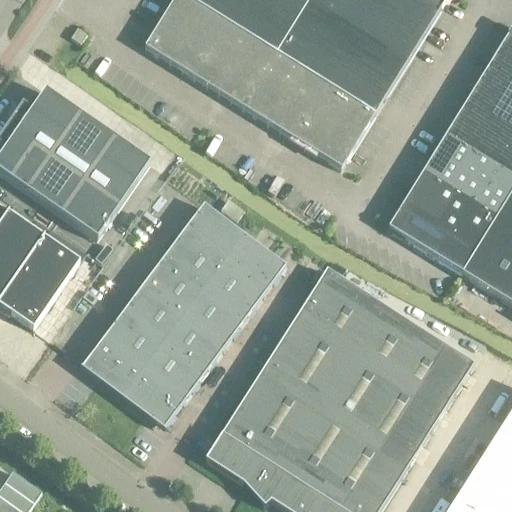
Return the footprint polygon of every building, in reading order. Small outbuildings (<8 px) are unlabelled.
[(168,69),(203,13),(182,0),(176,0),(143,53),(168,69)] [(276,58),(312,0),(182,0),(203,13),(228,28),(252,43),(276,58)] [(448,0),(312,0),(276,58),(301,74),(325,89),(350,104),(375,119),(448,0)] [(193,84),(228,28),(203,13),(168,69),(193,84)] [(217,99),(252,43),(228,28),(193,84),(217,99)] [(86,39),(77,32),(70,42),(80,49),(86,39)] [(511,184),(511,33),(444,142),(511,184)] [(242,114),(276,58),(252,43),(217,99),(242,114)] [(276,58),(242,114),(266,130),(301,74),(276,58)] [(301,74),(266,130),(291,145),(325,89),(301,74)] [(291,145),(315,160),(350,104),(325,89),(291,145)] [(79,121),(44,96),(31,115),(21,108),(0,138),(0,151),(4,154),(5,155),(5,154),(23,166),(30,156),(46,167),(79,121)] [(315,160),(340,175),(375,119),(350,104),(315,160)] [(81,192),(114,145),(79,121),(46,167),(81,192)] [(496,224),(511,197),(511,184),(444,142),(422,178),(471,209),(496,224)] [(114,145),(81,192),(117,216),(149,170),(114,145)] [(0,160),(0,179),(60,222),(81,192),(46,167),(30,156),(23,166),(5,154),(5,155),(4,154),(0,160)] [(437,264),(471,209),(422,178),(387,234),(437,264)] [(81,192),(60,222),(95,247),(117,216),(81,192)] [(511,197),(496,224),(461,279),(511,311),(511,197)] [(437,264),(461,279),(496,224),(471,209),(437,264)] [(202,212),(182,239),(223,269),(243,242),(202,212)] [(0,305),(43,243),(7,218),(0,228),(0,305)] [(161,266),(203,297),(223,269),(182,239),(161,266)] [(243,242),(223,269),(264,300),(284,273),(243,242)] [(43,243),(0,305),(0,313),(32,335),(79,268),(43,243)] [(141,293),(182,324),(203,297),(161,266),(141,293)] [(223,269),(203,297),(244,327),(264,300),(223,269)] [(382,511),(473,371),(326,277),(204,467),(241,490),(261,511),(265,511),(269,508),(275,511),(382,511)] [(121,320),(162,351),(182,324),(141,293),(121,320)] [(203,297),(182,324),(223,354),(244,327),(203,297)] [(101,347),(142,378),(162,351),(121,320),(101,347)] [(223,354),(182,324),(162,351),(203,382),(223,354)] [(121,405),(142,378),(101,347),(80,375),(121,405)] [(162,351),(142,378),(183,409),(203,382),(162,351)] [(183,409),(142,378),(121,405),(162,436),(183,409)] [(511,511),(511,417),(451,511),(511,511)] [(12,477),(4,488),(33,509),(41,498),(12,477)] [(4,488),(0,493),(0,502),(13,511),(31,511),(33,509),(4,488)] [(13,511),(0,502),(0,511),(13,511)]
